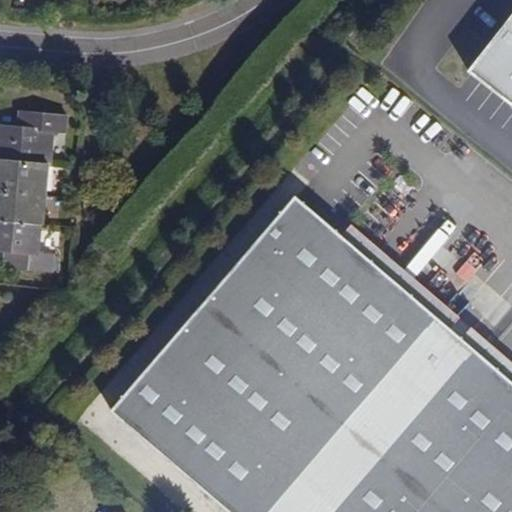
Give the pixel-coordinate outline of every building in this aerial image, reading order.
[(511,14),(467,72),(511,106),(511,14)] [(26,115),(18,114),(17,129),(25,130),(26,115)] [(0,162),(49,167),(50,167),(53,133),(66,134),(67,118),(26,115),(25,130),(17,129),(0,128),(0,162)] [(0,162),(0,192),(46,197),(49,167),(0,162)] [(46,197),(0,192),(0,222),(41,226),(43,227),(46,197)] [(511,511),(511,379),(301,197),(116,411),(232,511),(511,511)] [(38,254),(41,226),(0,222),(0,252),(4,253),(13,254),(11,269),(51,272),(53,255),(38,254)] [(13,254),(4,253),(4,269),(11,269),(13,254)]
